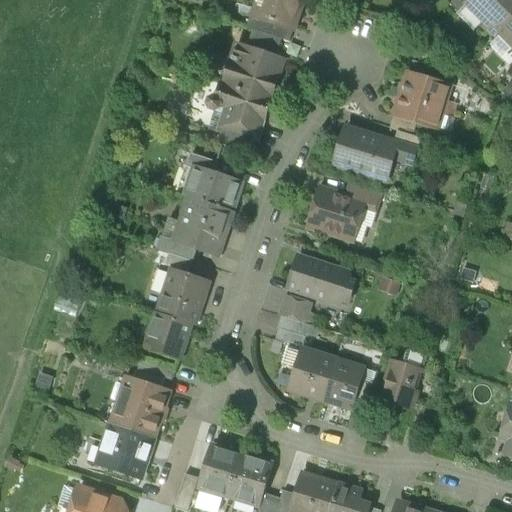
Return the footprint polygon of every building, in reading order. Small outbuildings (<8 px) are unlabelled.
[(300,0),(252,0),(248,14),(291,28),(292,26),(289,25),(293,12),(296,13),(300,0)] [(445,0),(456,10),(464,1),(464,0),(445,0)] [(511,0),(464,0),(464,1),(495,32),(497,31),(511,15),(511,0)] [(291,28),(248,14),(244,25),(280,37),(287,39),(291,28)] [(511,15),(497,31),(511,45),(511,15)] [(280,37),(251,27),(244,46),(274,56),(280,37)] [(244,46),(234,43),(230,55),(226,54),(225,57),(230,58),(233,59),(225,82),(269,96),(270,93),(268,88),(270,79),(275,77),(276,73),(274,68),(277,57),(274,56),(244,46)] [(434,66),(411,59),(408,70),(430,77),(434,66)] [(408,70),(406,70),(399,93),(443,106),(450,84),(430,77),(408,70)] [(225,82),(220,80),(215,96),(212,95),(207,97),(205,103),(208,107),(212,109),(206,127),(221,131),(222,127),(251,137),(260,112),(263,113),(269,96),(225,82)] [(443,106),(399,93),(392,116),(414,123),(436,129),(443,106)] [(414,123),(392,116),(388,127),(396,130),(411,134),(414,123)] [(251,137),(222,127),(221,131),(217,142),(246,152),(251,137)] [(392,142),(343,127),(332,163),(385,179),(396,144),(396,143),(392,142)] [(411,134),(396,130),(392,142),(396,143),(396,144),(416,150),(420,137),(411,134)] [(216,160),(189,151),(185,165),(191,167),(191,166),(212,172),(216,160)] [(212,172),(191,166),(191,167),(182,194),(187,196),(231,210),(241,182),(212,172)] [(382,192),(351,183),(347,196),(363,201),(361,208),(376,212),(382,192)] [(347,196),(319,188),(307,226),(351,239),(361,208),(363,201),(347,196)] [(231,210),(187,196),(178,225),(173,239),(173,240),(194,247),(217,255),(231,210)] [(178,225),(165,221),(160,235),(173,239),(178,225)] [(173,239),(160,235),(156,249),(167,253),(190,260),(194,247),(173,240),(173,239)] [(190,260),(167,253),(164,263),(186,271),(190,260)] [(348,272),(299,256),(288,288),(337,304),(348,272)] [(162,269),(159,267),(153,285),(164,289),(170,271),(184,276),(186,271),(164,263),(162,269)] [(184,276),(170,271),(164,289),(157,312),(190,323),(193,324),(207,283),(184,276)] [(309,302),(286,295),(279,316),(280,316),(303,323),(309,302)] [(157,312),(156,312),(144,348),(178,360),(190,323),(157,312)] [(303,323),(280,316),(276,327),(278,328),(299,334),(303,323)] [(299,334),(278,328),(274,340),(300,348),(303,336),(299,334)] [(336,360),(301,349),(300,352),(286,348),(281,365),(294,369),(288,390),(324,400),(336,360)] [(408,350),(403,366),(392,363),(384,386),(390,387),(386,401),(410,408),(411,409),(413,400),(427,356),(408,350)] [(175,366),(142,355),(137,369),(164,378),(171,380),(175,366)] [(364,369),(336,360),(324,400),(352,409),(360,381),(364,369)] [(164,378),(137,369),(133,380),(160,389),(164,378)] [(133,380),(130,379),(115,425),(153,437),(168,392),(160,389),(133,380)] [(360,381),(352,409),(363,413),(372,385),(360,381)] [(427,405),(413,400),(411,409),(410,408),(405,425),(419,430),(427,405)] [(511,405),(501,437),(510,440),(505,454),(511,456),(511,405)] [(115,425),(108,423),(95,465),(139,479),(145,463),(143,459),(142,459),(143,454),(145,454),(148,452),(153,437),(115,425)] [(242,455),(212,445),(198,488),(214,493),(214,494),(224,498),(225,496),(229,497),(242,455)] [(273,464),(242,455),(229,497),(260,507),(273,464)] [(329,511),(338,484),(302,473),(290,511),(329,511)] [(184,474),(173,508),(187,511),(197,478),(184,474)] [(362,492),(338,484),(329,511),(368,511),(370,508),(359,504),(362,492)] [(126,511),(122,503),(77,489),(77,490),(63,485),(57,505),(71,509),(70,510),(75,511),(126,511)] [(426,511),(399,503),(396,511),(426,511)]
